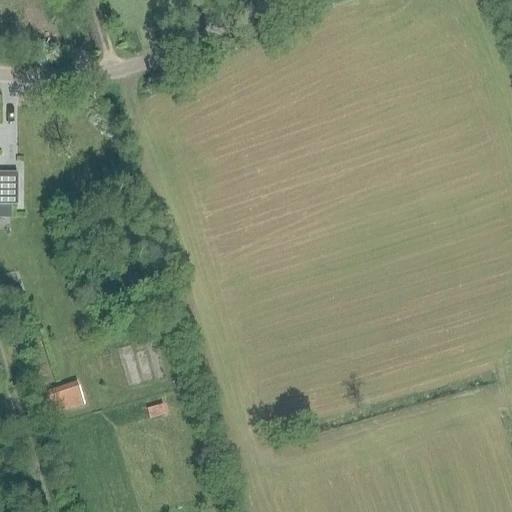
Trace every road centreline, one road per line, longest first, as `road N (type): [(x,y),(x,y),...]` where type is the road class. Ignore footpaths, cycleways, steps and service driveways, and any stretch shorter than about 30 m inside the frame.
road 1 (unclassified): [(282,0),(116,73),(0,74)]
road 2 (track): [(50,511),(0,347)]
